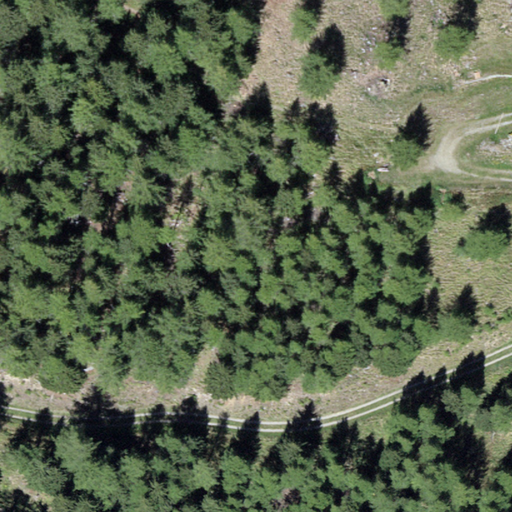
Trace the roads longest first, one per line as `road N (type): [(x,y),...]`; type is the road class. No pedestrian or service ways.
road 1 (track): [(511,349),(309,436),(191,418),(77,427),(0,411)]
road 2 (track): [(511,117),(458,135),(448,156),(471,171),(511,175)]
